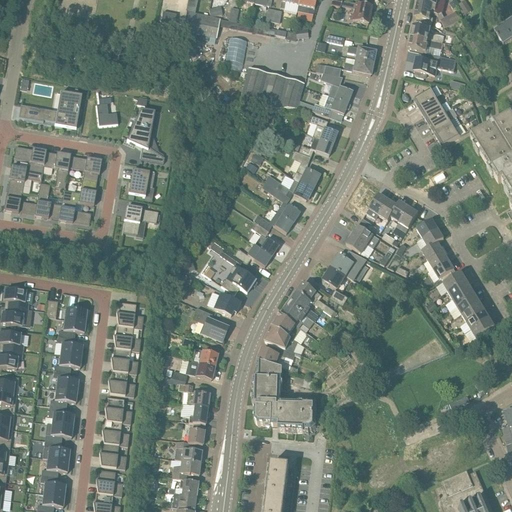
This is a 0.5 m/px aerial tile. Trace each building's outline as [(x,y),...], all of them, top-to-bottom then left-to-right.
[(187,0),(185,13),(195,16),(197,0),(187,0)] [(254,0),(254,5),(270,8),(271,0),(254,0)] [(297,8),(298,0),(281,0),(280,10),(284,11),(285,6),(297,8)] [(298,0),(297,8),(298,8),(296,14),(308,16),(312,17),(315,0),(298,0)] [(368,26),(371,8),(341,3),(342,2),(331,0),(330,8),(340,9),(340,8),(354,11),(353,15),(352,15),(351,23),(368,26)] [(434,16),(438,17),(441,15),(443,13),(446,2),(439,0),(418,0),(417,3),(436,7),(434,16)] [(465,16),(472,12),(465,2),(458,6),(465,16)] [(436,7),(417,3),(414,20),(416,20),(421,21),(420,24),(431,27),(433,20),(431,19),(432,15),(434,16),(436,7)] [(210,18),(221,16),(222,16),(220,8),(209,11),(210,18)] [(236,23),(238,11),(230,10),(228,22),(236,23)] [(272,24),(274,12),(267,11),(265,23),(272,24)] [(274,12),(272,24),(279,26),(281,14),(274,12)] [(220,21),(195,16),(185,13),(179,46),(193,49),(196,36),(216,40),(220,21)] [(172,33),(175,16),(163,14),(159,31),(172,33)] [(455,14),(444,20),(440,21),(444,28),(445,29),(457,23),(459,22),(455,14)] [(511,39),(511,20),(507,23),(501,27),(494,32),(503,46),(510,41),(511,39)] [(221,29),(239,31),(240,24),(222,22),(221,29)] [(411,39),(442,45),(444,38),(429,35),(430,31),(413,28),(411,39)] [(295,36),(296,42),(308,40),(307,31),(302,31),(302,29),(295,31),(295,32),(295,36)] [(342,47),(343,40),(328,37),(326,43),(342,47)] [(441,53),(442,45),(411,39),(408,51),(410,51),(423,54),(426,55),(427,50),(441,53)] [(244,73),(247,42),(231,41),(227,71),(244,73)] [(354,62),(372,66),(375,54),(348,48),(347,55),(355,57),(354,62)] [(453,75),(456,63),(432,58),(431,64),(416,61),(415,67),(414,72),(414,74),(416,74),(415,77),(416,79),(423,81),(425,79),(426,77),(434,78),(436,71),(453,75)] [(370,78),(372,66),(354,62),(353,67),(344,65),(343,72),(370,78)] [(316,74),(322,76),(339,79),(340,71),(318,67),(316,74)] [(248,71),(236,114),(277,111),(296,111),(300,97),(303,86),(248,71)] [(342,80),(339,79),(322,76),(320,82),(332,87),(327,98),(334,101),(347,106),(352,94),(338,89),(342,80)] [(485,86),(481,81),(476,86),(480,91),(485,86)] [(465,86),(458,84),(456,92),(464,93),(465,86)] [(418,111),(437,100),(432,91),(413,102),(418,111)] [(54,108),(26,103),(24,117),(39,119),(39,117),(59,120),(58,124),(66,125),(71,95),(57,93),(54,108)] [(334,101),(327,98),(322,96),(318,107),(314,105),(314,108),(303,104),(305,98),(300,97),(296,111),(306,113),(311,113),(314,114),(325,119),(328,112),(329,112),(343,117),(347,106),(334,101)] [(407,96),(401,99),(404,105),(410,101),(407,96)] [(145,109),(147,101),(138,99),(136,107),(145,109)] [(423,118),(441,107),(437,100),(418,111),(423,118)] [(105,106),(96,107),(99,128),(116,126),(115,117),(106,118),(105,106)] [(428,126),(446,115),(441,107),(423,118),(428,126)] [(154,114),(141,111),(126,143),(142,150),(140,161),(163,165),(164,160),(148,148),(151,132),(152,132),(154,121),(153,121),(154,114)] [(433,134),(451,123),(450,122),(457,118),(453,111),(446,115),(428,126),(433,134)] [(511,117),(510,115),(471,141),(500,184),(504,181),(511,193),(511,206),(510,208),(511,211),(511,117)] [(319,142),(333,147),(337,135),(324,131),(327,124),(312,118),(309,125),(316,127),(312,139),(314,140),(319,142)] [(460,119),(454,122),(462,138),(468,136),(460,119)] [(437,142),(456,131),(451,123),(433,134),(437,142)] [(456,131),(437,142),(442,149),(460,138),(456,131)] [(328,158),(333,147),(319,142),(314,140),(310,151),(315,153),(328,158)] [(259,146),(256,152),(260,155),(264,149),(259,146)] [(298,155),(310,159),(313,153),(301,148),(298,155)] [(46,154),(46,153),(32,151),(32,152),(15,149),(13,161),(30,163),(28,171),(42,174),(44,169),(46,154)] [(310,159),(298,155),(293,153),(290,160),(300,165),(293,178),(313,192),(320,179),(305,171),(310,159)] [(68,170),(70,159),(70,158),(56,155),(56,156),(46,154),(44,169),(57,171),(55,189),(65,190),(68,170)] [(255,165),(259,158),(254,154),(253,155),(249,162),(255,165)] [(83,181),(97,183),(98,177),(99,177),(101,163),(86,160),(86,161),(70,159),(68,170),(84,172),(83,181)] [(248,165),(245,170),(253,175),(257,170),(248,165)] [(41,184),(42,174),(28,171),(11,168),(8,182),(9,182),(8,193),(21,196),(23,196),(23,195),(22,195),(24,181),(41,184)] [(134,172),(132,185),(130,185),(127,184),(125,195),(128,196),(142,198),(142,199),(145,199),(147,189),(152,190),(155,175),(134,172)] [(446,173),(438,178),(441,182),(448,177),(446,173)] [(307,204),(313,192),(293,178),(292,181),(294,182),(291,188),(286,186),(284,189),(269,178),(266,184),(290,200),(292,196),(307,204)] [(76,205),(93,208),(96,194),(95,194),(97,183),(83,181),(81,180),(81,181),(82,181),(80,195),(63,193),(62,203),(76,205)] [(286,206),(290,200),(266,184),(262,190),(283,205),(276,215),(292,226),(299,216),(286,206)] [(34,218),(34,219),(48,221),(48,220),(58,222),(61,208),(47,205),(50,188),(40,186),(36,206),(34,218)] [(34,218),(36,206),(20,204),(21,196),(8,193),(6,200),(5,200),(3,213),(18,216),(18,215),(34,218)] [(375,221),(378,216),(387,201),(379,196),(366,216),(375,221)] [(396,207),(387,201),(378,216),(387,222),(389,219),(396,208),(396,207)] [(72,224),(89,227),(91,216),(74,213),(76,205),(62,203),(61,208),(58,222),(58,223),(72,226),(72,224)] [(398,225),(408,209),(399,203),(396,207),(396,208),(389,219),(390,220),(398,225)] [(156,225),(158,214),(141,212),(142,210),(126,208),(124,223),(125,223),(123,235),(137,237),(140,223),(156,225)] [(408,209),(398,225),(408,231),(418,215),(408,209)] [(225,219),(220,215),(216,221),(222,224),(225,219)] [(286,236),(292,226),(276,215),(269,225),(257,217),(253,224),(255,225),(268,233),(272,228),(286,236)] [(369,231),(371,227),(363,221),(358,228),(367,234),(369,231)] [(422,241),(437,232),(432,222),(416,231),(422,241)] [(268,234),(268,233),(255,225),(251,231),(260,237),(253,247),(271,260),(278,249),(266,241),(264,240),(268,234)] [(352,238),(367,248),(367,247),(373,250),(379,241),(372,237),(367,234),(358,228),(352,238)] [(437,245),(443,241),(437,232),(422,241),(418,244),(423,252),(427,250),(437,244),(437,245)] [(361,256),(367,248),(352,238),(346,247),(361,256)] [(443,253),(437,245),(437,244),(427,250),(423,252),(421,253),(427,263),(443,253)] [(209,251),(219,257),(223,251),(213,245),(209,251)] [(264,270),(271,260),(253,247),(246,258),(238,251),(234,257),(228,254),(242,263),(247,266),(250,261),(264,270)] [(242,263),(228,254),(224,251),(223,251),(219,257),(219,258),(234,268),(225,281),(220,289),(234,298),(239,290),(246,295),(254,283),(237,271),(242,263)] [(331,269),(350,281),(353,283),(361,272),(357,269),(363,260),(349,253),(344,261),(338,258),(331,269)] [(433,272),(448,263),(443,253),(427,263),(433,272)] [(384,268),(388,261),(384,259),(380,266),(384,268)] [(195,272),(191,262),(181,266),(185,275),(195,272)] [(433,272),(438,282),(454,272),(448,263),(433,272)] [(341,296),(350,281),(331,269),(330,271),(329,271),(326,275),(327,276),(323,282),(338,291),(337,293),(341,296)] [(455,275),(454,272),(446,277),(441,280),(443,282),(455,275)] [(447,295),(466,284),(461,276),(443,287),(447,295)] [(189,288),(174,282),(174,284),(170,282),(163,297),(173,301),(174,298),(183,302),(189,288)] [(452,302),(470,291),(466,284),(447,295),(452,302)] [(296,295),(311,305),(331,318),(334,313),(317,301),(320,297),(303,285),(296,295)] [(26,294),(5,291),(3,303),(9,303),(8,309),(28,312),(28,305),(24,304),(26,294)] [(450,314),(475,299),(470,291),(452,302),(446,306),(450,314)] [(343,308),(348,300),(341,296),(337,293),(335,292),(330,300),(343,308)] [(308,309),(311,305),(296,295),(288,306),(314,324),(318,318),(310,312),(310,311),(308,309)] [(236,315),(240,306),(219,297),(213,312),(231,319),(233,314),(236,315)] [(455,321),(461,318),(480,307),(475,299),(450,314),(455,321)] [(46,320),(55,321),(58,304),(48,303),(46,320)] [(433,304),(427,308),(430,314),(437,309),(433,304)] [(116,327),(116,329),(133,331),(142,332),(143,319),(134,318),(136,307),(119,305),(117,316),(116,316),(117,327),(116,327)] [(309,330),(314,324),(288,306),(280,317),(299,330),(302,326),(309,330)] [(466,325),(484,314),(480,307),(461,318),(466,325)] [(27,319),(28,312),(8,309),(8,316),(2,315),(0,326),(21,329),(23,318),(27,319)] [(85,325),(87,313),(66,311),(65,322),(85,325)] [(226,338),(229,331),(210,323),(212,317),(196,311),(195,313),(192,319),(191,322),(204,327),(200,336),(221,345),(225,337),(226,338)] [(470,333),(489,322),(484,314),(466,325),(470,333)] [(299,330),(280,317),(273,326),(272,329),(290,341),(297,345),(293,342),(301,332),(299,330)] [(85,325),(65,322),(63,333),(59,333),(58,339),(71,341),(72,334),(84,336),(85,325)] [(489,322),(470,333),(465,336),(470,344),(494,330),(489,322)] [(113,351),(130,353),(139,354),(140,342),(132,341),(133,331),(116,329),(115,339),(113,338),(115,350),(113,350),(113,351)] [(304,349),(297,345),(290,341),(272,329),(265,344),(284,352),(295,356),(295,357),(300,359),(304,349)] [(20,337),(0,334),(0,345),(4,346),(3,352),(22,355),(23,348),(19,347),(20,337)] [(82,348),(71,347),(71,341),(58,339),(57,345),(62,346),(60,357),(81,359),(82,348)] [(193,351),(195,345),(183,342),(183,343),(182,348),(193,351)] [(295,356),(284,352),(282,358),(262,350),(258,361),(285,371),(296,375),(297,370),(289,368),(290,366),(291,367),(293,362),(295,357),(295,356)] [(110,374),(127,376),(136,377),(138,364),(129,363),(130,353),(113,351),(112,361),(110,361),(112,372),(111,372),(110,374)] [(21,362),(22,355),(3,352),(2,358),(0,358),(0,369),(16,372),(17,361),(21,362)] [(192,365),(214,370),(217,358),(195,352),(192,365)] [(60,357),(59,368),(55,367),(54,374),(67,375),(68,369),(80,371),(81,359),(60,357)] [(282,371),(285,371),(258,361),(257,363),(257,381),(255,381),(255,388),(253,388),(253,399),(255,399),(255,406),(255,423),(259,428),(264,429),(271,429),(271,428),(278,428),(279,434),(285,434),(285,435),(297,435),(297,434),(302,435),(309,435),(309,432),(312,432),(315,429),(316,416),(316,406),(291,405),(291,406),(281,405),(281,378),(282,371)] [(214,370),(192,365),(188,364),(185,376),(187,376),(211,382),(214,370)] [(185,384),(187,376),(173,373),(171,381),(185,384)] [(66,382),(67,375),(54,374),(53,380),(57,381),(56,392),(77,394),(78,383),(66,382)] [(108,395),(108,397),(133,400),(135,387),(126,386),(127,376),(110,374),(109,384),(108,384),(109,395),(108,395)] [(0,395),(16,398),(18,380),(5,378),(4,385),(0,384),(0,395)] [(313,383),(304,381),(303,388),(312,390),(313,383)] [(190,408),(207,410),(207,408),(208,408),(209,403),(208,403),(209,397),(193,395),(194,388),(178,386),(177,393),(180,393),(178,406),(182,407),(190,408)] [(50,409),(63,410),(64,404),(75,406),(77,394),(56,392),(55,403),(51,402),(50,409)] [(0,395),(0,407),(1,407),(1,413),(14,415),(16,398),(0,395)] [(104,424),(121,426),(130,427),(132,414),(123,413),(124,402),(107,400),(106,411),(104,411),(106,422),(105,422),(104,424)] [(207,410),(190,408),(182,407),(180,418),(189,419),(188,425),(193,426),(204,428),(204,427),(205,427),(206,420),(209,420),(209,413),(206,413),(207,410)] [(62,416),(63,410),(50,409),(49,415),(48,420),(53,420),(52,427),(72,429),(74,418),(62,416)] [(511,412),(504,414),(508,429),(502,430),(504,438),(506,442),(507,447),(506,447),(509,456),(511,454),(511,412)] [(0,431),(12,432),(14,415),(1,413),(0,417),(0,431)] [(102,446),(118,448),(128,450),(130,437),(120,436),(121,426),(104,424),(103,434),(101,433),(103,445),(102,445),(102,446)] [(59,445),(59,439),(71,441),(72,429),(52,427),(47,426),(45,443),(59,445)] [(203,434),(204,428),(193,426),(192,432),(186,431),(185,438),(187,438),(186,446),(190,446),(202,447),(202,446),(203,446),(204,441),(203,441),(204,434),(203,434)] [(0,448),(10,450),(12,432),(0,431),(0,448)] [(70,453),(58,451),(59,445),(45,443),(43,461),(47,461),(68,464),(70,453)] [(190,446),(186,446),(176,444),(174,463),(180,464),(200,466),(201,453),(190,452),(190,446)] [(99,469),(125,472),(126,459),(117,458),(118,448),(102,446),(100,456),(99,456),(100,467),(99,467),(99,469)] [(0,448),(0,466),(8,467),(10,450),(0,448)] [(67,475),(68,464),(47,461),(46,473),(42,472),(41,478),(54,480),(55,474),(67,475)] [(198,478),(200,466),(180,464),(180,469),(173,468),(171,481),(180,482),(186,483),(187,477),(198,478)] [(283,511),(289,467),(271,465),(265,511),(283,511)] [(95,496),(112,498),(121,499),(122,486),(114,485),(115,475),(98,473),(97,483),(95,483),(97,494),(96,494),(95,496)] [(468,477),(467,473),(441,484),(443,487),(435,491),(444,511),(490,511),(475,474),(468,477)] [(54,486),(54,480),(41,478),(40,485),(44,485),(43,496),(64,499),(65,488),(54,486)] [(197,484),(186,483),(180,482),(179,490),(182,491),(181,497),(173,496),(195,499),(196,491),(198,491),(198,486),(197,485),(197,484)] [(63,510),(64,499),(43,496),(42,507),(37,507),(36,511),(50,511),(51,509),(63,510)] [(119,511),(120,509),(111,508),(112,498),(95,496),(94,506),(93,506),(93,511),(119,511)] [(195,502),(195,499),(173,496),(172,505),(167,505),(166,510),(185,511),(193,511),(194,507),(195,507),(196,502),(195,502)]
